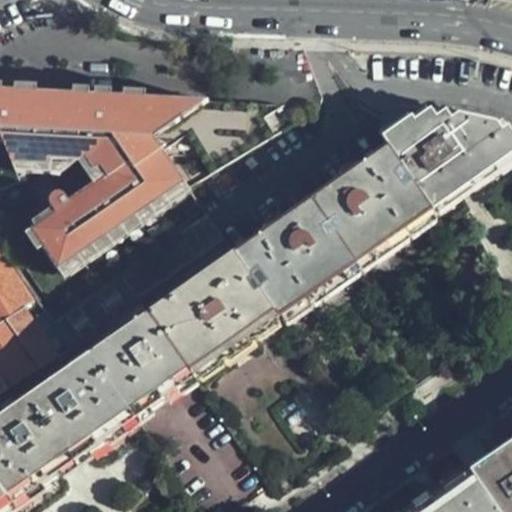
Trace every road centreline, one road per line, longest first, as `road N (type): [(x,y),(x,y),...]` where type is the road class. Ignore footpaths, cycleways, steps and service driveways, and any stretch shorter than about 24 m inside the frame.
road 1 (secondary): [(511,29),(423,14),(139,0)]
road 2 (unclassified): [(330,511),(511,381)]
